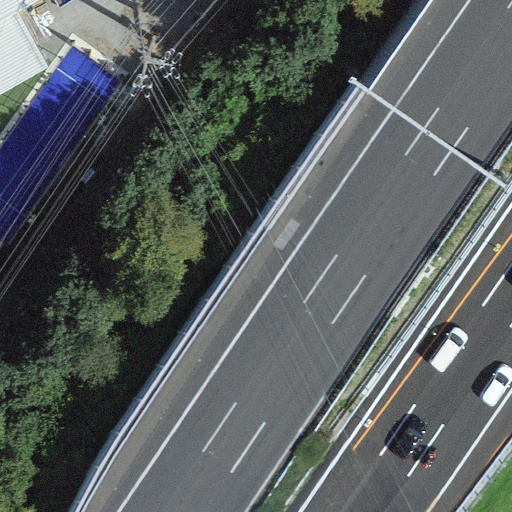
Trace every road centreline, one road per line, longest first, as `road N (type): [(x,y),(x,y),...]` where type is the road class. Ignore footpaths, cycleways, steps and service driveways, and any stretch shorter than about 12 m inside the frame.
road 1 (motorway): [(511,25),(180,511)]
road 2 (motorway): [(365,511),(511,298)]
